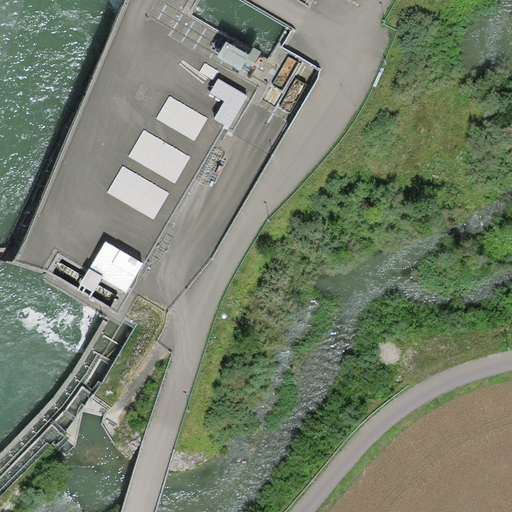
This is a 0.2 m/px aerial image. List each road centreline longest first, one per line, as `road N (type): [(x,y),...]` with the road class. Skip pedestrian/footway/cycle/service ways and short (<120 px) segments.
road 1 (unclassified): [(270,0),(348,43),(342,81),(200,296),(138,511)]
road 2 (unclassified): [(300,511),(392,413),(428,389),(511,360)]
